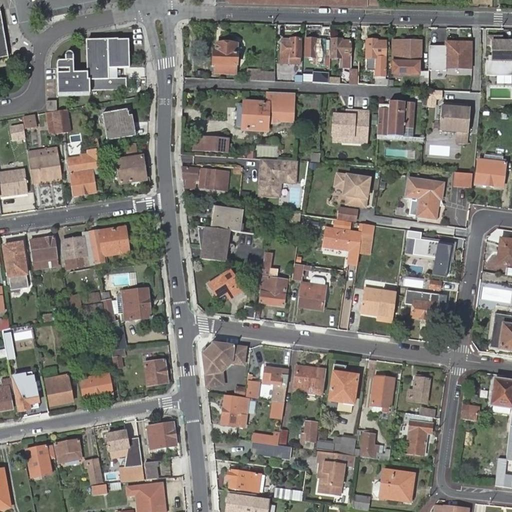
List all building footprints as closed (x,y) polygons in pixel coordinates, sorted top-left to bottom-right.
[(501,37),(487,37),(486,45),(491,45),(491,61),(486,61),(485,76),(511,76),(511,41),(501,42),(501,37)] [(281,38),(280,63),(298,63),(300,39),(281,38)] [(305,39),(305,57),(313,57),(313,64),(322,64),(323,55),(323,50),(324,39),(305,39)] [(332,39),(331,57),(340,58),(340,67),(349,67),(349,42),(341,42),(341,40),(332,39)] [(115,69),(125,68),(128,68),(127,40),(86,42),(87,74),(73,74),(72,58),(71,55),(70,54),(68,54),(65,55),(64,57),(64,61),(58,61),(57,62),(56,64),(56,69),(57,92),(57,95),(89,94),(89,91),(125,89),(125,78),(115,78),(115,69)] [(367,40),(366,59),(376,59),(376,56),(384,57),(385,42),(376,42),(376,40),(367,40)] [(419,42),(393,41),(393,64),(392,64),(392,73),(418,73),(418,63),(419,63),(419,42)] [(438,42),(438,68),(469,69),(470,44),(438,42)] [(213,53),(213,63),(214,64),(214,73),(235,74),(236,45),(216,44),(215,53),(213,53)] [(125,78),(125,68),(115,69),(115,78),(125,78)] [(274,82),(274,73),(259,73),(259,81),(274,82)] [(442,91),(427,91),(426,108),(435,108),(436,100),(442,101),(442,91)] [(268,93),(268,104),(246,103),(245,131),(267,131),(267,122),(269,122),(271,124),(279,124),(280,122),(289,123),(289,118),(294,119),(295,94),(268,93)] [(45,110),(55,110),(55,100),(44,100),(45,107),(45,110)] [(377,136),(403,137),(403,128),(413,129),(415,103),(389,101),(389,111),(379,110),(377,136)] [(468,146),(471,108),(441,106),(439,132),(456,133),(455,145),(468,146)] [(102,113),(107,140),(131,136),(127,108),(102,113)] [(355,117),(335,116),(333,143),(366,144),(368,113),(356,112),(355,117)] [(54,115),(56,132),(65,130),(62,114),(54,115)] [(22,119),(24,128),(35,126),(33,117),(22,119)] [(22,124),(8,127),(11,140),(24,138),(22,124)] [(204,140),(194,139),(193,151),(203,152),(204,140)] [(203,152),(226,153),(227,142),(204,140),(203,152)] [(134,143),(126,144),(128,159),(116,160),(119,183),(144,179),(141,157),(136,157),(134,143)] [(278,156),(278,145),(257,144),(257,156),(278,156)] [(57,148),(26,153),(28,160),(58,156),(57,148)] [(97,149),(91,150),(88,150),(90,162),(68,166),(73,196),(94,193),(91,165),(99,164),(97,149)] [(485,155),(483,161),(502,164),(502,158),(485,155)] [(58,156),(28,160),(30,173),(31,181),(61,176),(58,156)] [(276,197),(277,183),(292,184),(293,162),(259,160),(257,179),(259,180),(258,184),(257,184),(256,196),(276,197)] [(502,164),(483,161),(478,160),(474,183),(502,187),(505,164),(502,164)] [(23,168),(0,171),(0,195),(26,192),(23,168)] [(183,169),(182,180),(185,180),(184,189),(195,189),(196,180),(200,181),(199,188),(226,189),(228,172),(183,169)] [(453,187),(472,189),(474,174),(455,172),(453,187)] [(371,179),(336,174),(334,188),(344,190),(342,198),(346,199),(345,208),(339,207),(337,220),(356,223),(358,209),(367,210),(371,179)] [(443,184),(408,179),(406,197),(408,198),(405,215),(435,219),(438,200),(441,200),(443,184)] [(228,231),(239,233),(242,211),(214,207),(210,229),(223,231),(228,231)] [(298,231),(300,214),(290,213),(288,229),(298,231)] [(203,250),(225,253),(228,231),(223,231),(210,229),(197,227),(198,238),(201,238),(199,250),(203,250)] [(125,228),(94,232),(98,265),(104,264),(103,255),(128,252),(125,228)] [(324,230),(322,248),(345,251),(348,233),(324,230)] [(422,233),(407,231),(404,254),(435,258),(433,275),(446,277),(447,262),(455,263),(457,244),(421,239),(422,233)] [(62,241),(65,262),(72,261),(71,258),(83,256),(84,265),(96,263),(92,233),(83,234),(83,238),(62,241)] [(357,253),(367,254),(370,236),(360,234),(357,253)] [(30,241),(33,266),(48,264),(47,259),(56,258),(53,237),(30,241)] [(511,243),(499,242),(496,264),(511,266),(511,243)] [(4,254),(9,290),(27,288),(20,243),(11,245),(13,253),(4,254)] [(11,245),(3,246),(4,254),(13,253),(11,245)] [(201,260),(224,263),(225,253),(203,250),(201,260)] [(304,267),(293,266),(291,279),(302,281),(304,267)] [(231,271),(208,285),(218,300),(230,292),(234,298),(244,292),(231,271)] [(268,277),(266,292),(262,292),(260,304),(284,307),(287,280),(268,277)] [(424,288),(425,279),(402,277),(401,285),(424,288)] [(309,285),(325,287),(325,282),(323,279),(313,278),(310,280),(309,285)] [(511,297),(511,286),(481,281),(479,298),(511,303),(511,297)] [(302,284),(299,307),(323,311),(326,287),(325,287),(309,285),(302,284)] [(412,304),(411,316),(435,319),(438,293),(405,289),(404,303),(412,304)] [(148,290),(122,293),(125,321),(151,319),(148,290)] [(392,322),(395,294),(362,290),(359,313),(376,315),(376,320),(392,322)] [(107,299),(104,299),(106,313),(108,321),(114,320),(110,291),(106,292),(107,299)] [(230,292),(218,300),(222,306),(234,298),(230,292)] [(88,294),(89,303),(101,302),(101,293),(88,294)] [(81,306),(81,313),(97,311),(96,304),(81,306)] [(246,308),(245,316),(254,318),(255,309),(246,308)] [(488,347),(511,350),(511,316),(493,314),(488,347)] [(89,327),(101,325),(106,324),(105,315),(87,318),(89,327)] [(119,349),(126,349),(123,327),(109,329),(112,350),(114,350),(119,349)] [(13,329),(3,331),(5,340),(15,338),(13,329)] [(26,330),(16,330),(17,339),(27,338),(26,330)] [(25,344),(16,346),(19,362),(28,360),(25,344)] [(202,353),(203,364),(205,387),(222,385),(222,372),(232,363),(244,365),(246,348),(212,344),(202,353)] [(144,364),(147,385),(167,382),(164,361),(144,364)] [(296,366),(294,387),(316,390),(319,369),(296,366)] [(278,387),(276,402),(283,403),(288,371),(264,368),(261,385),(278,387)] [(23,369),(14,370),(20,411),(30,409),(29,407),(39,405),(36,388),(26,390),(23,387),(22,382),(25,382),(23,369)] [(10,397),(15,396),(10,372),(6,373),(7,380),(0,381),(0,411),(12,410),(10,397)] [(337,379),(338,374),(332,373),(327,401),(347,403),(350,381),(337,379)] [(85,378),(89,399),(113,395),(109,375),(85,378)] [(374,377),(370,406),(390,409),(393,380),(374,377)] [(423,378),(414,377),(412,390),(408,390),(407,399),(427,402),(430,379),(423,378)] [(497,486),(511,487),(511,476),(511,473),(506,472),(508,456),(511,456),(511,382),(495,380),(491,405),(507,407),(497,486)] [(48,384),(50,406),(73,402),(69,381),(48,384)] [(249,398),(225,395),(220,424),(245,427),(249,398)] [(276,402),(275,402),(272,418),(281,419),(283,403),(276,402)] [(462,404),(460,419),(472,420),(473,414),(478,414),(479,406),(462,404)] [(420,415),(436,417),(437,408),(421,406),(420,415)] [(305,409),(302,432),(299,432),(298,443),(312,445),(316,410),(305,409)] [(410,422),(406,452),(423,454),(427,433),(431,434),(432,424),(430,424),(431,418),(413,415),(412,422),(410,422)] [(146,428),(150,450),(176,446),(174,424),(146,428)] [(282,429),(280,444),(287,445),(289,430),(282,429)] [(388,460),(389,452),(384,451),(383,453),(377,452),(378,447),(371,446),(373,434),(370,433),(370,430),(363,429),(360,456),(388,460)] [(109,452),(111,452),(127,449),(128,455),(128,470),(124,471),(126,484),(136,483),(145,482),(139,439),(127,441),(125,432),(112,435),(112,437),(107,438),(109,452)] [(258,434),(257,442),(278,445),(280,433),(274,432),(273,436),(258,434)] [(332,450),(332,452),(335,453),(352,455),(355,440),(334,438),(333,444),(332,450)] [(56,445),(60,464),(82,460),(78,441),(56,445)] [(257,442),(253,441),(251,454),(289,459),(291,446),(278,445),(257,442)] [(317,448),(332,450),(333,444),(318,441),(317,448)] [(56,460),(53,446),(26,451),(29,470),(32,470),(34,478),(52,475),(50,461),(56,460)] [(127,449),(111,452),(111,458),(128,455),(127,449)] [(352,455),(335,453),(334,462),(353,465),(355,455),(352,455)] [(88,464),(92,486),(102,484),(98,462),(88,464)] [(144,464),(146,478),(157,477),(155,462),(144,464)] [(323,476),(321,476),(318,492),(335,495),(336,487),(341,487),(344,465),(322,462),(321,472),(323,472),(323,476)] [(225,481),(228,481),(234,482),(233,488),(256,492),(259,475),(227,470),(225,481)] [(384,470),(380,498),(410,502),(414,474),(384,470)] [(145,482),(136,483),(140,511),(161,511),(158,480),(145,482)] [(107,484),(92,486),(93,496),(109,493),(107,484)] [(273,489),(272,496),(288,498),(288,491),(273,489)] [(237,493),(228,492),(225,511),(266,511),(269,501),(236,497),(237,493)] [(353,508),(370,511),(372,497),(356,494),(353,508)] [(0,509),(8,508),(7,496),(0,497),(0,509)]
